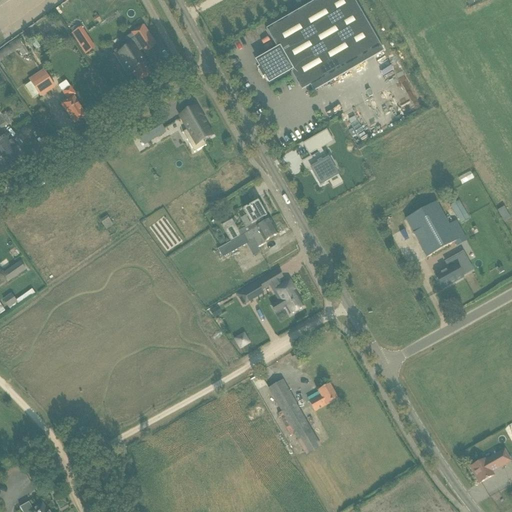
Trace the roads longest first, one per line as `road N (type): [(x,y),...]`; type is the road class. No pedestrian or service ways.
road 1 (tertiary): [(383,366),(209,62)]
road 2 (track): [(331,316),(65,470)]
road 3 (unclassified): [(0,204),(209,62)]
road 4 (tertiary): [(474,511),(383,366)]
road 5 (unclassified): [(383,366),(511,298)]
